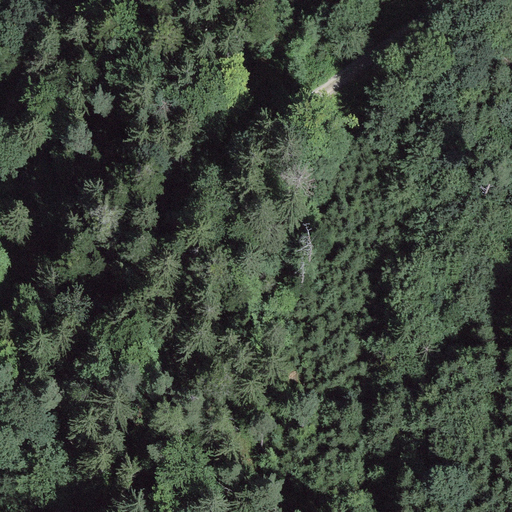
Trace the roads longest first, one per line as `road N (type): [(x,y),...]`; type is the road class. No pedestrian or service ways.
road 1 (track): [(457,0),(311,102),(206,210),(101,343),(83,380),(56,511)]
road 2 (track): [(0,138),(77,0)]
